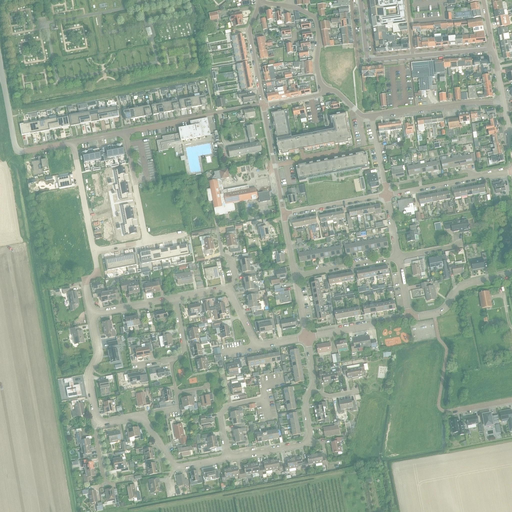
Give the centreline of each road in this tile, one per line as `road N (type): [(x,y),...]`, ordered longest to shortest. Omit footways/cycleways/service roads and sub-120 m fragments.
road 1 (residential): [(0,60),(16,149),(72,142)]
road 2 (residential): [(124,132),(263,105)]
road 3 (residential): [(371,115),(503,103)]
road 4 (residential): [(326,88),(316,65),(315,16),(259,1)]
